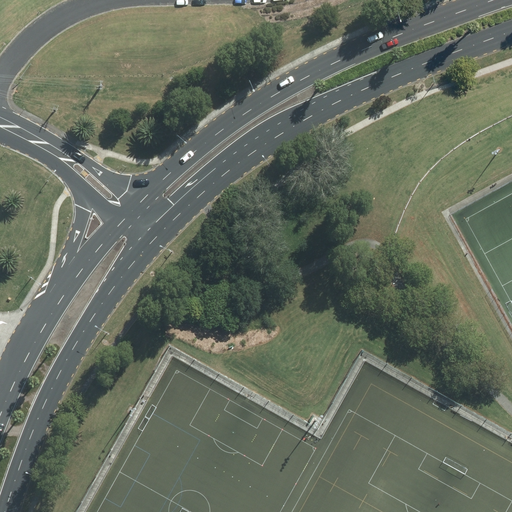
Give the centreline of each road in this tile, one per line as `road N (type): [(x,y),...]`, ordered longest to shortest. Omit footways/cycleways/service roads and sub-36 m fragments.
road 1 (primary): [(136,199),(208,125),(266,87),(486,0)]
road 2 (primary): [(511,36),(357,93),(267,137),(191,187),(161,219)]
road 3 (primary): [(144,241),(88,320),(34,426),(5,511)]
